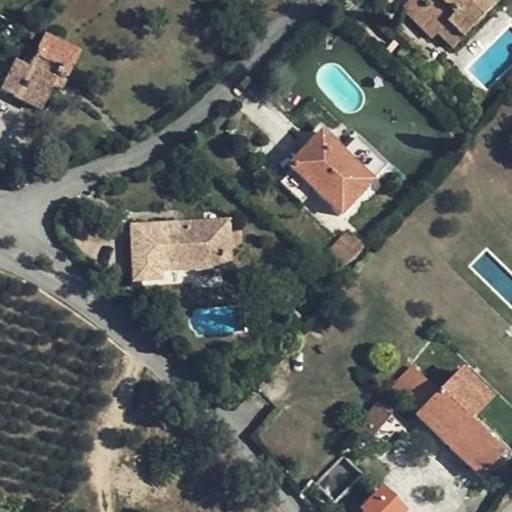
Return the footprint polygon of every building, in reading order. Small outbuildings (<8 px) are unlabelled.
[(426,0),(422,4),(417,0),(406,0),(400,7),(431,38),(436,34),(445,25),(460,39),(496,3),(492,0),(426,0)] [(451,48),(460,39),(445,25),(436,34),(451,48)] [(0,92),(39,112),(49,93),(55,80),(62,84),(75,59),(57,50),(61,42),(49,35),(45,44),(42,42),(37,53),(31,63),(25,60),(20,69),(11,64),(9,67),(0,62),(0,92)] [(31,50),(25,60),(31,63),(37,53),(31,50)] [(56,96),(62,84),(55,80),(49,93),(56,96)] [(318,135),(287,168),(337,216),(368,183),(318,135)] [(156,277),(156,268),(226,265),(224,248),(239,247),(237,229),(223,229),(223,226),(132,230),(135,279),(156,277)] [(347,231),(328,251),(342,266),(361,246),(347,231)] [(292,308),(286,315),(293,321),(299,315),(292,308)] [(488,400),(460,373),(438,395),(410,368),(390,389),(479,476),(499,455),(466,423),(488,400)] [(374,404),(351,430),(366,442),(388,416),(374,404)] [(399,511),(379,492),(361,511),(399,511)]
